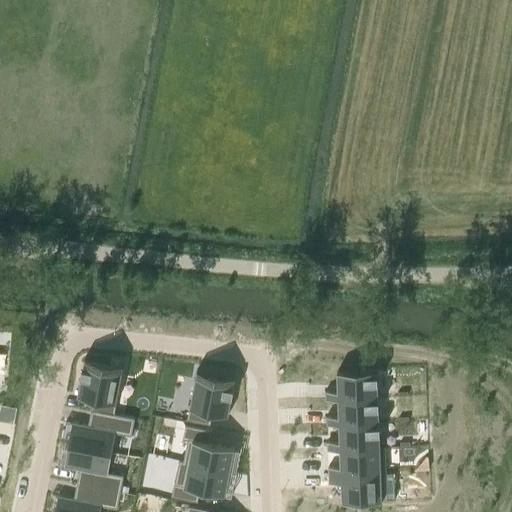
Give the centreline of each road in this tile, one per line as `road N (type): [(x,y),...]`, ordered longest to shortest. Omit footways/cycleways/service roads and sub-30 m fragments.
road 1 (residential): [(30,511),(60,356),(84,334),(238,350),(257,359),(268,511)]
road 2 (unclassified): [(0,241),(356,275),(511,273)]
